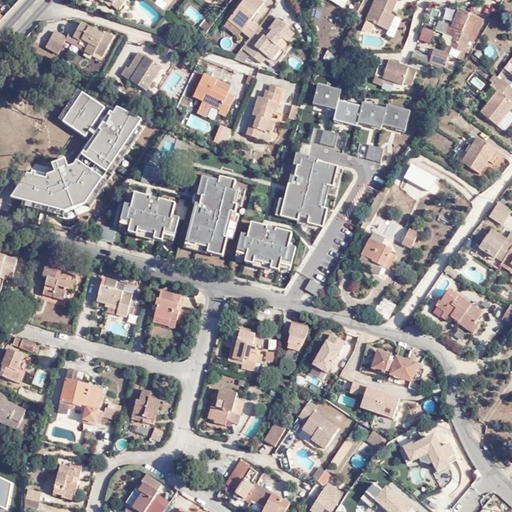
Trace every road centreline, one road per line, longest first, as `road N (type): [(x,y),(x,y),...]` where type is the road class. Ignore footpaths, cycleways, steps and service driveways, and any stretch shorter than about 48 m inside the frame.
road 1 (residential): [(0,225),(436,345),(451,367)]
road 2 (residential): [(451,367),(464,421),(511,496)]
